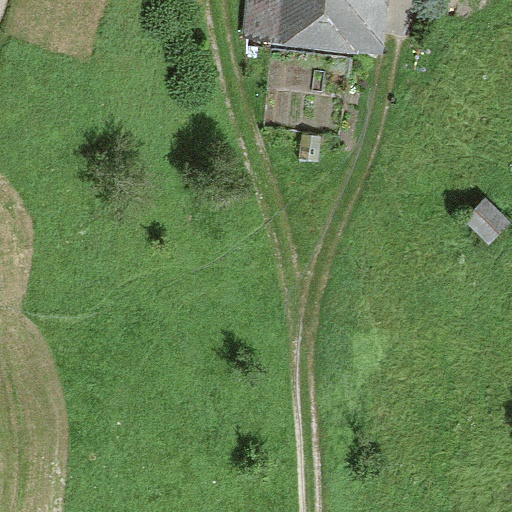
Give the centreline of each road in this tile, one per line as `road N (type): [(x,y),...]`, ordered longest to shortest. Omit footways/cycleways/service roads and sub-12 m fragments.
road 1 (track): [(313,511),(303,345),(404,0)]
road 2 (track): [(303,345),(278,229),(225,57),(218,0)]
